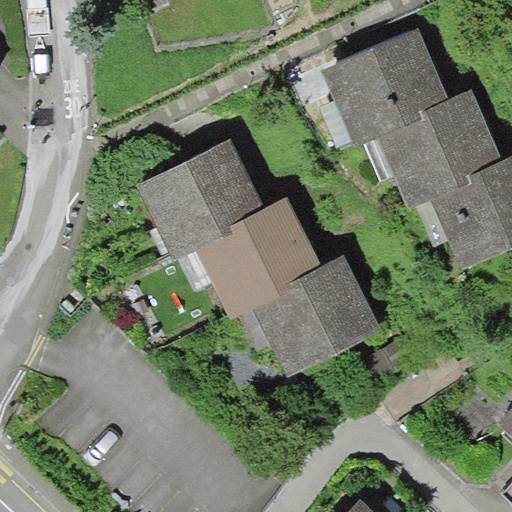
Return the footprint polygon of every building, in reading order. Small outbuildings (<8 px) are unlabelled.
[(418,27),(322,69),(356,147),(378,138),(426,117),(422,110),(449,98),(418,27)] [(469,90),(449,98),(422,110),(426,117),(378,138),(409,208),(431,199),(470,182),(467,174),(500,160),(469,90)] [(266,207),(232,139),(139,185),(177,262),(198,252),(237,232),(233,224),(266,207)] [(511,154),(500,160),(467,174),(470,182),(431,199),(462,269),(511,247),(511,154)] [(266,207),(233,224),(237,232),(198,252),(233,321),(241,316),(294,290),(290,281),(324,265),(289,196),(266,207)] [(324,265),(290,281),(294,290),(241,316),(258,352),(272,345),(287,377),(382,331),(345,255),(324,265)] [(511,434),(511,409),(500,422),(511,434)] [(511,503),(511,482),(501,493),(511,503)] [(375,511),(360,497),(345,511),(375,511)]
